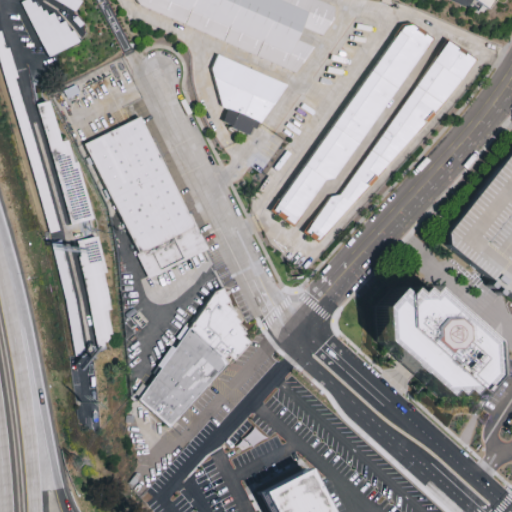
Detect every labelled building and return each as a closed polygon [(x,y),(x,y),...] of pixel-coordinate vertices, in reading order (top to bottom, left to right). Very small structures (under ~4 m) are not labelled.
[(25,0),(30,0),(31,2),(34,1),(36,5),(41,5),(43,11),(47,10),(48,15),(55,12),(59,23),(68,19),(73,29),(78,39),(47,54),(35,29),(21,2),(21,1),(25,0)] [(79,0),(75,10),(56,0),(79,0)] [(313,46),(294,71),(264,58),(203,31),(196,28),(143,5),(139,3),(137,0),(205,0),(264,25),(270,27),(313,46)] [(325,31),(322,35),(303,27),(264,10),(240,0),(330,0),(333,1),(333,15),(327,27),(325,31)] [(503,0),(493,15),(475,0),(503,0)] [(351,149),(331,178),(326,177),(323,177),(298,210),(290,221),(276,210),(269,205),(308,149),(326,125),(352,88),(385,40),(395,26),(400,20),(410,20),(420,26),(431,34),(394,87),(386,99),(351,149)] [(0,32),(6,47),(9,46),(18,77),(14,77),(18,91),(22,104),(36,151),(55,212),(60,230),(51,230),(46,212),(28,151),(22,134),(10,91),(0,57),(0,32)] [(326,224),(316,235),(303,226),(315,210),(326,195),(361,148),(386,115),(407,87),(444,37),(446,38),(473,54),(448,87),(447,89),(441,96),(394,148),(386,157),(340,210),(326,224)] [(265,115),(260,122),(253,122),(248,133),(220,120),(224,106),(219,104),(215,89),(209,65),(215,54),(264,73),(288,82),(283,88),(265,115)] [(46,96),(57,136),(62,132),(68,151),(70,158),(73,155),(84,194),(89,212),(90,218),(84,220),(70,224),(66,212),(49,151),(35,104),(46,96)] [(155,272),(148,276),(146,272),(145,270),(117,212),(87,151),(83,143),(83,142),(83,141),(136,113),(144,126),(156,150),(188,211),(205,243),(208,248),(205,249),(155,272)] [(511,147),(511,303),(501,295),(498,299),(497,299),(494,296),(494,295),(496,292),(492,289),(489,292),(488,292),(485,289),(485,288),(488,284),(443,248),(442,235),(511,147)] [(83,344),(75,355),(70,334),(57,273),(50,241),(62,242),(69,273),(81,334),(83,344)] [(107,334),(97,351),(94,334),(84,282),(83,273),(78,247),(84,243),(85,242),(97,241),(103,267),(99,269),(100,273),(108,306),(104,306),(108,330),(107,334)] [(390,288),(395,293),(401,286),(408,292),(413,286),(420,291),(425,285),(453,310),(456,307),(462,313),(465,310),(480,324),(475,331),(488,342),(490,378),(473,397),(466,392),(461,398),(455,393),(449,399),(442,393),(437,399),(374,342),(372,307),(390,288)] [(207,396),(171,432),(146,409),(141,404),(146,398),(149,394),(192,333),(206,314),(224,289),(244,332),(252,349),(209,394),(207,396)] [(268,511),(257,490),(303,466),(327,511),(268,511)]
